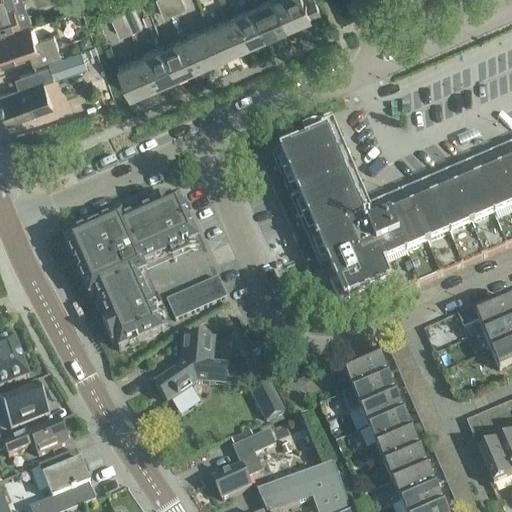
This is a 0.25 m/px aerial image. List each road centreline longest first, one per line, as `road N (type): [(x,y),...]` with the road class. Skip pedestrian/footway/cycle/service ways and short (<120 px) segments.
road 1 (residential): [(408,321),(341,353),(309,355),(289,343),(205,151)]
road 2 (tertiary): [(173,511),(44,304),(10,223)]
road 3 (residential): [(10,223),(205,151)]
road 4 (residential): [(205,151),(383,70)]
road 5 (residential): [(511,393),(452,418),(408,321)]
road 6 (residential): [(383,70),(511,14)]
